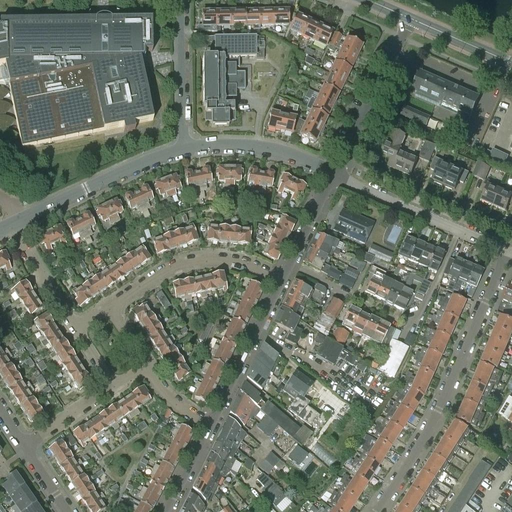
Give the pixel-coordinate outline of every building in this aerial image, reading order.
[(220,27),(231,27),(230,12),(216,13),(216,27),(216,32),(220,32),(220,27)] [(234,27),(245,27),(245,12),(230,12),(231,27),(231,32),(234,32),(234,27)] [(259,32),(259,26),(259,12),(245,12),(245,27),(256,26),(256,32),(259,32)] [(259,26),(274,26),(273,12),(259,12),(259,26)] [(288,12),(273,12),(274,26),(288,26),(288,12)] [(201,27),(216,27),(216,13),(201,13),(201,27)] [(289,31),(301,37),(308,21),(296,15),(289,31)] [(110,24),(106,24),(106,23),(105,22),(104,21),(103,21),(102,21),(101,21),(101,22),(100,22),(100,23),(100,24),(95,24),(95,21),(0,22),(0,66),(4,65),(21,148),(122,127),(123,133),(134,131),(133,125),(153,121),(140,59),(144,58),(144,53),(152,53),(151,20),(110,21),(110,24)] [(320,27),(308,21),(301,37),(314,42),(320,27)] [(320,27),(314,42),(326,48),(333,32),(320,27)] [(333,53),(335,49),(338,43),(341,36),(335,34),(329,46),(327,50),(333,53)] [(255,38),(254,38),(205,38),(205,39),(205,57),(202,57),(203,106),(205,106),(205,121),(211,121),(211,127),(228,127),(228,121),(234,121),(233,105),(233,99),(236,99),(236,90),(244,90),(244,73),(235,73),(235,68),(239,68),(239,58),(255,58),(256,60),(263,60),(263,41),(255,41),(255,38)] [(335,49),(341,52),(356,59),(362,46),(347,39),(344,45),(338,43),(335,49)] [(350,71),(356,59),(341,52),(335,63),(350,71)] [(311,67),(314,61),(306,58),(304,64),(311,67)] [(344,83),(350,71),(335,63),(329,75),(344,83)] [(421,72),(413,91),(416,93),(415,96),(440,107),(441,103),(470,116),(478,97),(421,72)] [(338,95),(344,83),(329,75),(323,87),(338,95)] [(332,107),(338,95),(323,87),(317,99),(332,107)] [(332,107),(317,99),(312,97),(307,94),(305,98),(310,101),(306,109),(311,112),(327,119),(332,107)] [(287,109),(289,103),(283,101),(281,106),(287,109)] [(405,107),(401,116),(426,126),(429,118),(405,107)] [(321,131),(327,119),(311,112),(305,123),(321,131)] [(267,129),(279,132),(283,116),(271,113),(267,129)] [(295,118),(283,116),(279,132),(292,135),(295,118)] [(295,118),(292,135),(299,137),(300,136),(315,143),(321,131),(305,123),(301,121),(295,118)] [(392,168),(410,176),(417,160),(400,153),(401,149),(400,149),(405,137),(394,132),(389,144),(387,143),(381,156),(395,162),(392,168)] [(425,142),(418,158),(429,163),(436,147),(425,142)] [(488,161),(502,168),(508,156),(493,150),(492,153),(488,151),(486,155),(490,157),(488,161)] [(444,185),(452,166),(435,158),(430,170),(436,172),(432,181),(435,182),(435,183),(441,186),(442,185),(444,185)] [(452,166),(444,185),(446,186),(445,187),(451,190),(452,189),(455,190),(458,182),(464,184),(469,173),(452,166)] [(489,169),(482,166),(477,178),(484,181),(489,169)] [(229,186),(230,168),(218,168),(218,171),(216,171),(216,175),(218,175),(218,182),(224,182),(224,185),(224,188),(229,188),(229,186)] [(240,168),(230,168),(229,186),(233,186),(234,182),(240,182),(240,175),(242,175),(242,171),(240,171),(240,168)] [(198,197),(204,196),(203,192),(206,191),(205,186),(205,184),(211,183),(208,170),(207,169),(203,170),(202,171),(197,172),(201,192),(198,193),(198,197)] [(258,193),(262,172),(256,171),(255,170),(251,169),(250,170),(247,184),(253,185),(252,192),(255,192),(254,196),(259,197),(260,193),(258,193)] [(194,194),(198,193),(201,192),(197,172),(191,173),(190,172),(186,173),(185,174),(187,188),(194,187),(194,189),(194,194)] [(267,173),(262,172),(258,193),(260,193),(263,194),(265,187),(271,188),(273,174),(273,173),(268,172),(267,173)] [(288,193),(295,181),(283,175),(280,181),(282,183),(277,192),(281,194),(283,191),(288,193)] [(171,196),(172,200),(174,204),(178,202),(174,191),(180,189),(178,183),(180,182),(178,178),(176,179),(175,176),(165,180),(171,196)] [(156,186),(154,187),(155,191),(157,190),(159,196),(165,194),(167,198),(171,196),(165,180),(155,183),(156,186)] [(493,206),(500,191),(493,188),(495,184),(487,180),(483,189),(486,190),(481,201),(493,206)] [(305,186),(295,181),(288,193),(293,195),(291,199),(295,201),(299,193),(301,194),(305,186)] [(141,191),(136,193),(144,212),(147,211),(146,210),(150,209),(148,205),(147,205),(147,203),(152,201),(147,188),(145,187),(141,189),(141,191)] [(500,191),(493,206),(505,212),(510,201),(511,201),(511,191),(509,190),(507,194),(500,191)] [(148,214),(147,211),(144,212),(136,193),(131,195),(129,194),(125,196),(125,198),(130,210),(136,207),(137,210),(136,210),(138,214),(141,212),(143,216),(148,214)] [(116,200),(106,205),(115,223),(119,221),(118,218),(117,218),(116,216),(122,213),(119,207),(121,206),(119,202),(117,203),(116,200)] [(110,226),(115,223),(106,205),(96,210),(97,212),(96,213),(97,217),(100,216),(102,222),(108,220),(109,222),(108,222),(110,226)] [(343,209),(333,230),(364,244),(374,223),(343,209)] [(83,217),(78,219),(87,239),(89,238),(88,237),(91,235),(89,229),(94,227),(88,214),(87,214),(83,216),(83,217)] [(295,224),(295,223),(281,217),(276,227),(290,234),(295,224)] [(90,241),(89,238),(87,239),(78,219),(73,222),(71,221),(67,223),(67,225),(72,237),(78,234),(79,236),(81,240),(84,239),(86,243),(90,241)] [(60,226),(49,232),(55,244),(59,242),(61,246),(65,244),(61,234),(63,233),(60,226)] [(189,229),(182,231),(182,232),(187,246),(197,242),(192,226),(189,227),(189,229)] [(217,243),(219,228),(208,227),(206,242),(217,243)] [(217,243),(227,244),(229,227),(225,227),(224,229),(219,228),(217,243)] [(234,228),(229,227),(227,244),(238,245),(240,231),(240,230),(234,230),(234,228)] [(285,243),(290,234),(276,227),(274,232),(270,230),(268,234),(272,236),(285,243)] [(177,249),(187,246),(182,232),(182,231),(177,233),(175,228),(171,230),(177,249)] [(240,231),(238,245),(249,246),(250,229),(247,229),(247,231),(240,230),(240,231)] [(168,236),(163,238),(168,252),(177,249),(171,230),(166,231),(168,236)] [(50,247),(55,244),(49,232),(37,237),(41,246),(44,244),(47,252),(48,252),(51,250),(50,247)] [(316,234),(313,241),(339,253),(342,245),(316,234)] [(281,252),(285,243),(272,236),(268,245),(281,252)] [(163,238),(152,241),(157,256),(168,252),(163,238)] [(398,257),(407,262),(408,262),(416,242),(406,238),(398,257)] [(337,256),(339,253),(313,241),(309,249),(330,260),(333,254),(337,256)] [(426,246),(416,242),(408,262),(407,262),(405,268),(404,269),(406,270),(412,272),(414,273),(426,246)] [(281,252),(268,245),(263,255),(277,262),(281,252)] [(367,255),(375,258),(389,265),(393,255),(371,245),(367,255)] [(426,246),(414,273),(412,272),(411,275),(413,275),(420,279),(422,280),(423,277),(419,275),(421,271),(425,272),(426,273),(436,251),(426,246)] [(142,248),(132,254),(140,267),(150,260),(142,248)] [(328,264),(330,260),(309,249),(306,256),(323,266),(330,269),(331,269),(333,266),(328,264)] [(432,272),(436,274),(444,255),(436,251),(426,273),(425,272),(423,277),(422,280),(423,280),(427,282),(432,272)] [(0,254),(0,269),(5,267),(6,272),(11,270),(7,261),(8,261),(4,253),(0,254)] [(132,272),(140,267),(132,254),(128,257),(125,253),(121,255),(122,258),(124,260),(132,272)] [(361,261),(370,266),(374,258),(364,254),(361,261)] [(320,273),(323,266),(306,256),(303,263),(320,273)] [(124,278),(132,272),(124,260),(122,258),(119,260),(120,262),(115,265),(124,278)] [(390,265),(389,265),(375,258),(371,266),(386,274),(390,265)] [(356,272),(359,274),(360,274),(365,265),(352,259),(349,266),(357,270),(356,272)] [(452,279),(446,291),(451,293),(453,291),(464,263),(455,259),(454,261),(449,259),(443,275),(452,279)] [(473,267),(464,263),(453,291),(457,293),(462,283),(465,285),(473,267)] [(110,266),(106,269),(115,283),(124,278),(115,265),(111,268),(110,266)] [(473,267),(465,285),(461,294),(464,296),(466,291),(468,286),(470,287),(466,297),(471,299),(483,272),(473,267)] [(355,281),(359,274),(356,272),(348,268),(344,275),(355,281)] [(368,273),(373,276),(364,293),(375,298),(384,280),(384,279),(383,279),(385,275),(371,268),(368,273)] [(107,289),(115,283),(106,269),(102,272),(103,273),(99,276),(107,289)] [(326,276),(337,282),(341,274),(331,269),(330,269),(326,276)] [(212,276),(215,291),(222,290),(223,292),(226,291),(223,274),(212,276)] [(409,274),(408,277),(394,308),(403,312),(412,294),(408,291),(413,281),(420,285),(423,280),(422,280),(420,279),(413,275),(411,275),(409,274)] [(98,295),(107,289),(99,276),(95,279),(92,275),(87,278),(89,280),(98,295)] [(355,281),(344,275),(342,275),(338,283),(351,290),(355,281)] [(210,292),(215,291),(212,276),(203,279),(206,295),(210,294),(210,292)] [(384,303),(394,308),(408,277),(406,277),(405,277),(404,277),(403,277),(402,277),(402,278),(401,278),(401,279),(398,286),(394,284),(384,303)] [(193,281),(195,295),(200,294),(201,299),(206,298),(206,295),(203,279),(193,281)] [(394,284),(384,279),(384,280),(375,298),(384,303),(394,284)] [(90,300),(98,295),(89,280),(85,283),(87,285),(82,288),(90,300)] [(294,280),(289,290),(307,301),(312,292),(294,280)] [(431,284),(427,282),(423,280),(420,285),(416,293),(424,297),(431,284)] [(186,300),(186,303),(187,302),(191,302),(191,301),(190,296),(195,295),(193,281),(183,283),(186,300)] [(14,293),(19,300),(31,292),(25,283),(11,292),(13,295),(14,293)] [(181,301),(186,300),(183,283),(172,285),(175,300),(181,299),(181,301)] [(258,299),(263,290),(250,283),(248,288),(246,287),(244,292),(258,299)] [(510,315),(511,311),(511,283),(510,283),(502,302),(498,310),(510,315)] [(314,290),(324,296),(325,294),(325,291),(324,289),(317,285),(314,290)] [(90,300),(82,288),(76,292),(75,290),(72,292),(81,306),(90,300)] [(154,294),(162,307),(168,303),(159,290),(154,294)] [(285,299),(303,310),(307,301),(289,290),(285,299)] [(37,301),(31,292),(19,300),(21,304),(17,307),(20,312),(37,301)] [(254,309),(258,299),(244,292),(241,297),(243,298),(241,303),(254,309)] [(441,298),(439,302),(461,311),(465,302),(446,294),(444,299),(441,298)] [(285,299),(281,308),(298,320),(303,310),(285,299)] [(322,314),(334,321),(343,306),(331,299),(322,314)] [(37,301),(20,312),(22,315),(27,312),(30,317),(42,309),(37,301)] [(457,321),(461,311),(439,302),(437,306),(440,307),(438,312),(457,321)] [(249,317),(254,309),(241,303),(239,307),(237,306),(235,310),(249,317)] [(138,323),(150,315),(146,308),(148,307),(146,304),(132,314),(138,323)] [(299,320),(298,320),(281,308),(273,324),(289,332),(285,341),(295,346),(299,337),(300,337),(302,332),(295,329),(299,320)] [(360,313),(350,308),(341,327),(351,331),(354,324),(360,313)] [(245,326),(249,317),(235,310),(233,315),(235,316),(232,320),(245,326)] [(433,316),(431,320),(453,330),(457,321),(438,312),(436,317),(433,316)] [(370,318),(360,313),(354,324),(351,331),(361,336),(370,318)] [(334,321),(322,314),(312,330),(324,338),(334,321)] [(40,333),(53,325),(46,315),(34,323),(40,333)] [(153,319),(150,315),(138,323),(144,331),(158,322),(161,320),(158,316),(153,319)] [(511,321),(501,317),(496,329),(511,335),(511,321)] [(361,336),(371,341),(380,323),(370,318),(361,336)] [(240,336),(245,326),(232,320),(230,325),(225,323),(223,328),(226,329),(240,336)] [(449,339),(453,330),(431,320),(429,324),(432,326),(430,331),(449,339)] [(144,331),(149,340),(162,332),(159,327),(161,326),(158,322),(144,331)] [(205,343),(213,326),(207,323),(199,340),(205,343)] [(389,328),(380,323),(371,341),(380,346),(386,349),(395,330),(389,328)] [(38,339),(41,344),(58,333),(53,325),(40,333),(43,337),(38,339)] [(330,341),(326,339),(315,356),(333,366),(338,358),(355,368),(359,361),(342,350),(343,349),(342,349),(349,334),(336,328),(330,341)] [(236,345),(240,336),(226,329),(224,333),(226,334),(224,339),(236,345)] [(511,335),(496,329),(491,340),(507,346),(510,340),(511,340),(511,335)] [(449,339),(430,331),(427,336),(425,334),(423,339),(444,348),(449,339)] [(164,336),(162,332),(149,340),(155,348),(169,339),(169,338),(166,335),(164,336)] [(63,341),(58,333),(41,344),(44,348),(48,345),(51,349),(63,341)] [(312,340),(321,345),(325,338),(316,333),(312,340)] [(171,337),(169,338),(169,339),(155,348),(160,357),(173,349),(170,344),(174,341),(171,337)] [(224,339),(221,344),(234,350),(236,345),(224,339)] [(440,357),(444,348),(423,339),(421,342),(424,344),(422,349),(440,357)] [(491,340),(486,351),(506,359),(508,355),(504,353),(507,346),(491,340)] [(49,356),(52,360),(69,349),(63,341),(51,349),(54,353),(49,356)] [(394,379),(408,350),(391,341),(377,370),(394,379)] [(214,346),(212,350),(229,359),(234,350),(221,344),(219,348),(214,346)] [(280,359),(278,357),(263,345),(258,354),(276,368),(280,359)] [(354,349),(349,346),(346,351),(351,354),(354,349)] [(74,358),(69,349),(52,360),(55,364),(59,361),(62,366),(74,358)] [(160,357),(166,365),(180,356),(177,351),(175,353),(173,349),(160,357)] [(436,366),(440,357),(422,349),(419,354),(417,353),(415,357),(436,366)] [(0,359),(9,354),(6,350),(2,353),(0,350),(0,359)] [(225,368),(229,359),(212,350),(210,355),(215,357),(212,362),(225,368)] [(364,355),(354,350),(351,355),(361,360),(364,355)] [(504,363),(506,359),(486,351),(482,362),(497,369),(500,362),(504,363)] [(11,358),(9,354),(0,359),(0,371),(10,365),(7,361),(11,358)] [(254,363),(270,374),(272,376),(276,368),(258,354),(254,363)] [(183,360),(180,356),(166,365),(171,373),(184,365),(181,361),(183,360)] [(432,376),(432,375),(436,366),(415,357),(413,361),(416,362),(413,367),(419,370),(432,376)] [(65,375),(80,366),(74,358),(62,366),(66,372),(64,373),(65,375)] [(373,361),(370,367),(376,371),(379,364),(373,361)] [(205,364),(203,369),(220,377),(225,368),(212,362),(210,367),(205,364)] [(362,373),(367,366),(360,362),(356,369),(362,373)] [(267,381),(270,374),(254,363),(250,371),(266,383),(268,384),(268,383),(269,381),(267,381)] [(481,364),(477,373),(498,383),(500,379),(497,377),(500,372),(481,364)] [(10,365),(0,371),(0,377),(3,382),(17,372),(20,371),(17,367),(13,370),(10,365)] [(184,365),(171,373),(177,383),(190,374),(184,365)] [(86,376),(80,366),(65,375),(63,377),(66,381),(70,378),(73,384),(86,376)] [(216,386),(220,377),(203,369),(201,373),(206,375),(203,380),(216,386)] [(427,387),(432,376),(419,370),(415,379),(411,377),(411,375),(407,374),(406,378),(427,387)] [(269,384),(268,383),(268,384),(266,383),(250,371),(246,379),(265,394),(269,384)] [(20,376),(17,372),(3,382),(8,390),(21,382),(18,377),(20,376)] [(286,386),(282,391),(294,400),(287,410),(298,418),(311,428),(319,417),(306,407),(310,403),(308,401),(303,398),(311,387),(313,385),(296,373),(289,382),(285,380),(282,384),(286,386)] [(477,373),(473,382),(492,391),(494,385),(496,387),(498,383),(477,373)] [(91,384),(86,376),(73,384),(79,392),(91,384)] [(405,387),(423,397),(427,387),(406,378),(404,382),(407,383),(405,387)] [(197,389),(211,396),(216,386),(203,380),(201,385),(196,383),(194,387),(197,389)] [(24,386),(21,382),(8,390),(14,399),(31,388),(28,383),(24,386)] [(473,382),(469,392),(490,401),(492,397),(489,396),(492,391),(473,382)] [(260,411),(264,405),(257,399),(259,397),(244,384),(239,394),(254,407),(254,406),(260,411)] [(417,405),(423,397),(405,387),(402,391),(400,389),(397,393),(417,405)] [(14,399),(19,407),(32,399),(29,394),(33,391),(31,388),(14,399)] [(142,389),(133,394),(141,407),(150,401),(142,389)] [(207,405),(211,396),(197,389),(195,393),(197,394),(194,399),(207,405)] [(469,392),(465,401),(484,409),(486,404),(489,405),(490,401),(469,392)] [(412,414),(417,405),(397,393),(395,397),(398,398),(395,403),(412,414)] [(136,410),(141,407),(133,394),(124,400),(135,417),(139,414),(136,410)] [(254,407),(239,394),(236,400),(251,413),(254,407)] [(511,398),(509,397),(499,414),(511,422),(511,426),(507,434),(511,437),(511,398)] [(35,403),(32,399),(19,407),(25,416),(40,406),(37,402),(35,403)] [(131,419),(135,417),(124,400),(116,406),(124,418),(128,415),(131,419)] [(233,407),(248,420),(251,413),(236,400),(233,407)] [(465,401),(461,410),(482,419),(484,415),(482,414),(484,409),(465,401)] [(292,439),(295,435),(300,430),(275,408),(267,402),(264,405),(260,411),(266,416),(278,427),(292,439)] [(406,423),(412,414),(395,403),(392,408),(389,406),(387,410),(406,423)] [(40,406),(25,416),(30,424),(43,416),(40,411),(42,410),(40,406)] [(119,421),(124,418),(116,406),(107,411),(117,426),(121,423),(119,421)] [(244,427),(248,420),(233,407),(229,414),(244,427)] [(401,431),(406,423),(387,410),(384,414),(384,413),(381,418),(384,420),(401,431)] [(482,419),(461,410),(457,420),(476,428),(478,422),(481,423),(482,419)] [(117,426),(107,411),(99,417),(107,429),(112,426),(114,431),(118,428),(117,426)] [(268,438),(278,427),(266,416),(256,428),(268,438)] [(103,432),(107,429),(99,417),(90,423),(100,437),(104,434),(103,432)] [(227,418),(223,427),(241,442),(242,442),(246,435),(227,418)] [(396,439),(401,431),(384,420),(381,418),(380,418),(379,420),(377,419),(373,425),(376,427),(396,439)] [(456,421),(450,430),(464,439),(470,430),(456,421)] [(96,440),(100,437),(90,423),(81,429),(89,441),(95,438),(96,440)] [(161,424),(160,425),(160,427),(165,430),(171,433),(173,430),(165,425),(161,424)] [(193,434),(181,427),(177,425),(172,434),(174,436),(188,443),(193,434)] [(237,450),(241,442),(223,427),(219,436),(237,450)] [(390,448),(396,439),(376,427),(374,430),(376,432),(373,437),(378,441),(390,448)] [(84,445),(89,441),(81,429),(73,434),(82,449),(85,447),(84,445)] [(459,447),(464,439),(450,430),(445,438),(459,447)] [(305,443),(295,435),(292,439),(301,447),(305,443)] [(65,439),(68,444),(71,448),(75,446),(74,446),(76,444),(73,439),(71,436),(65,439)] [(183,452),(188,443),(174,436),(172,440),(174,441),(171,445),(183,452)] [(232,459),(237,450),(219,436),(214,444),(228,457),(232,459)] [(459,447),(445,438),(439,447),(454,456),(459,447)] [(366,442),(364,446),(383,459),(390,448),(378,441),(377,443),(372,439),(368,444),(366,442)] [(54,460),(69,450),(68,450),(71,448),(68,444),(64,447),(61,442),(48,451),(54,460)] [(320,442),(311,451),(317,457),(326,447),(320,442)] [(214,444),(211,452),(229,473),(235,461),(232,459),(228,457),(214,444)] [(178,461),(183,452),(171,445),(169,450),(167,449),(165,453),(178,461)] [(378,467),(383,459),(364,446),(361,450),(364,451),(361,456),(378,467)] [(288,458),(298,467),(307,456),(297,447),(288,458)] [(448,464),(454,456),(439,447),(434,455),(448,464)] [(54,460),(60,468),(72,459),(74,458),(69,450),(54,460)] [(173,470),(178,461),(165,453),(162,452),(160,456),(164,459),(162,463),(173,470)] [(223,478),(229,473),(211,452),(206,461),(218,474),(221,478),(223,478)] [(270,453),(264,461),(273,470),(279,462),(270,453)] [(443,473),(448,464),(434,455),(428,464),(443,473)] [(373,475),(378,467),(361,456),(358,461),(355,459),(353,463),(373,475)] [(75,464),(72,459),(60,468),(65,476),(80,467),(82,465),(79,461),(75,464)] [(151,469),(152,470),(154,467),(147,463),(142,460),(140,463),(143,465),(146,466),(151,469)] [(254,464),(248,460),(247,463),(243,467),(250,473),(251,467),(254,464)] [(206,461),(202,470),(214,482),(216,488),(221,478),(218,474),(206,461)] [(268,476),(273,470),(264,461),(258,468),(268,476)] [(491,468),(482,462),(479,467),(488,473),(491,468)] [(155,465),(154,467),(152,470),(169,479),(173,470),(162,463),(159,468),(155,465)] [(367,484),(373,475),(353,463),(350,466),(353,468),(350,473),(367,484)] [(428,464),(423,472),(437,481),(443,473),(428,464)] [(149,474),(151,469),(146,466),(143,465),(141,470),(149,474)] [(65,476),(70,484),(83,476),(80,472),(82,470),(80,467),(65,476)] [(484,477),(488,473),(479,467),(476,472),(484,477)] [(164,487),(169,479),(152,470),(150,474),(155,477),(152,481),(164,487)] [(197,479),(210,493),(213,494),(216,488),(214,482),(202,470),(197,479)] [(86,480),(83,476),(70,484),(76,493),(90,483),(93,482),(97,479),(98,478),(103,474),(101,471),(96,475),(91,478),(90,477),(86,480)] [(432,490),(433,488),(437,482),(437,481),(423,472),(418,481),(432,490)] [(481,482),(484,477),(476,472),(473,476),(481,482)] [(362,492),(367,484),(350,473),(347,478),(344,476),(342,479),(362,492)] [(8,496),(23,486),(14,474),(6,480),(8,483),(2,487),(8,496)] [(268,497),(271,501),(270,503),(275,508),(276,508),(279,511),(282,511),(291,503),(284,496),(282,495),(276,489),(277,488),(262,474),(256,480),(263,489),(261,491),(268,497)] [(478,487),(481,482),(473,476),(470,481),(471,481),(478,487)] [(210,493),(197,479),(192,489),(205,503),(208,504),(213,494),(210,493)] [(356,501),(362,492),(342,479),(340,483),(342,485),(339,490),(356,501)] [(161,492),(164,487),(152,481),(150,486),(161,492)] [(426,498),(427,497),(432,490),(418,481),(412,489),(426,498)] [(475,491),(478,487),(471,481),(468,486),(475,491)] [(446,497),(450,491),(437,482),(433,488),(446,497)] [(93,487),(90,483),(76,493),(82,501),(94,493),(91,488),(93,487)] [(8,496),(14,505),(29,495),(23,486),(8,496)] [(157,501),(161,492),(150,486),(147,490),(143,488),(141,492),(143,494),(157,501)] [(472,495),(475,491),(468,486),(465,490),(472,495)] [(351,509),(356,501),(339,490),(336,494),(328,489),(326,493),(351,509)] [(426,498),(412,489),(407,497),(421,507),(426,498)] [(427,497),(440,507),(445,499),(432,490),(427,497)] [(469,500),(472,495),(465,490),(462,495),(469,500)] [(152,510),(157,501),(143,494),(141,492),(138,497),(142,499),(140,504),(152,510)] [(82,501),(87,509),(101,499),(102,500),(104,498),(101,494),(97,497),(94,493),(82,501)] [(190,493),(185,502),(193,511),(203,511),(205,509),(190,493)] [(336,511),(349,511),(351,509),(326,493),(323,496),(331,502),(329,506),(334,510),(336,511)] [(23,511),(35,504),(29,495),(14,505),(18,511),(23,511)] [(467,504),(469,500),(462,495),(459,499),(467,504)] [(410,511),(417,511),(421,507),(407,497),(401,506),(410,511)] [(104,504),(104,503),(102,500),(101,499),(87,509),(88,511),(101,511),(105,509),(102,505),(104,504)] [(464,509),(467,504),(459,499),(456,504),(464,509)] [(193,511),(185,502),(181,511),(193,511)] [(248,508),(251,511),(253,511),(259,508),(255,503),(248,508)]
